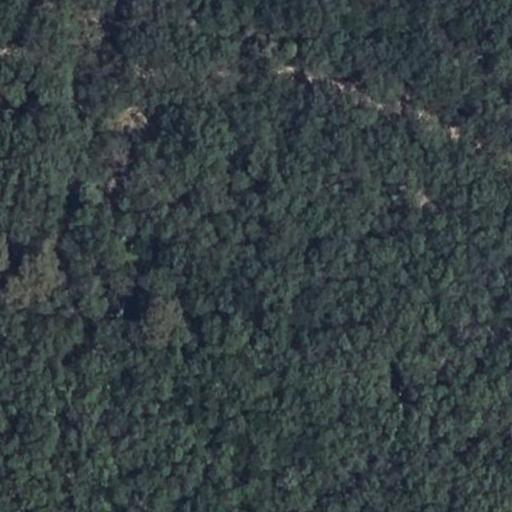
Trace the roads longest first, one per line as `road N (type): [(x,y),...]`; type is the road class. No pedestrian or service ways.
road 1 (track): [(340,80),(278,69),(75,65),(0,49)]
road 2 (track): [(511,156),(340,80)]
